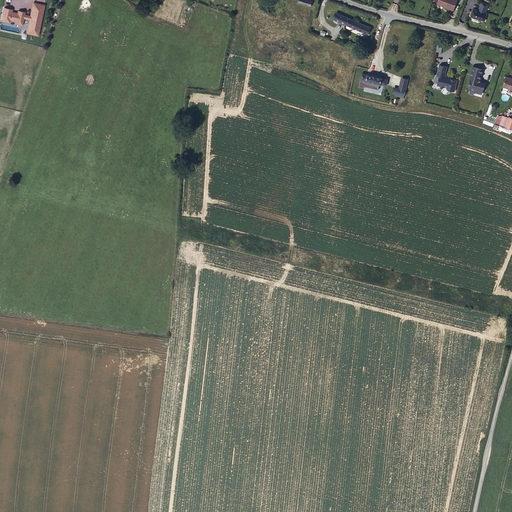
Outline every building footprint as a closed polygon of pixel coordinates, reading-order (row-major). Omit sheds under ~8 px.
[(454,1),(451,0),(434,0),(433,4),(439,7),(439,8),(449,11),(454,1)] [(476,9),(483,11),(485,4),(479,1),(476,9)] [(0,10),(0,23),(4,25),(5,22),(12,24),(11,26),(17,28),(19,20),(25,22),(22,35),(33,38),(40,8),(29,5),(26,19),(20,17),(20,15),(14,13),(13,16),(7,15),(7,12),(0,10)] [(476,9),(471,7),(468,13),(482,18),(485,12),(483,11),(476,9)] [(368,27),(334,14),(332,21),(365,35),(368,27)] [(315,73),(330,73),(330,53),(320,53),(320,47),(293,46),(293,50),(316,51),(315,73)] [(445,76),(447,69),(439,67),(437,77),(440,78),(438,87),(440,88),(443,89),(444,89),(449,90),(448,91),(455,93),(458,81),(455,81),(454,78),(445,76)] [(470,80),(468,88),(470,91),(482,95),(485,84),(480,83),(479,81),(482,70),(472,67),(469,78),(470,80)] [(366,76),(364,84),(380,88),(381,80),(366,76)] [(511,80),(506,79),(503,87),(511,90),(511,80)] [(405,93),(407,82),(401,80),(399,91),(405,93)] [(404,100),(405,93),(399,91),(393,89),(391,94),(398,96),(398,98),(404,100)]
